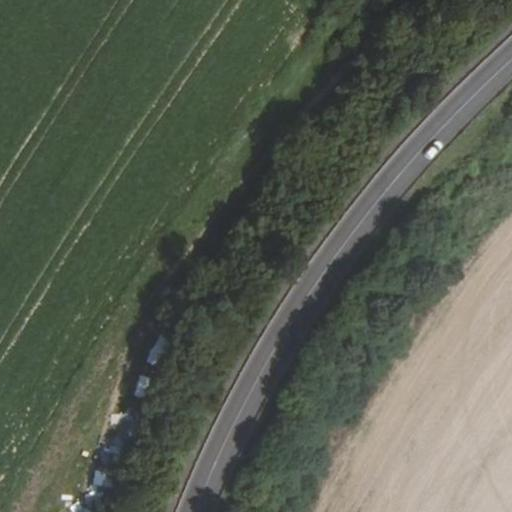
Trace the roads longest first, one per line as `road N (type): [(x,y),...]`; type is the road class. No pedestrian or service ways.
road 1 (track): [(76,511),(160,297),(212,214),(331,84),(423,0)]
road 2 (secondary): [(511,60),(373,206),(277,340),(197,511)]
